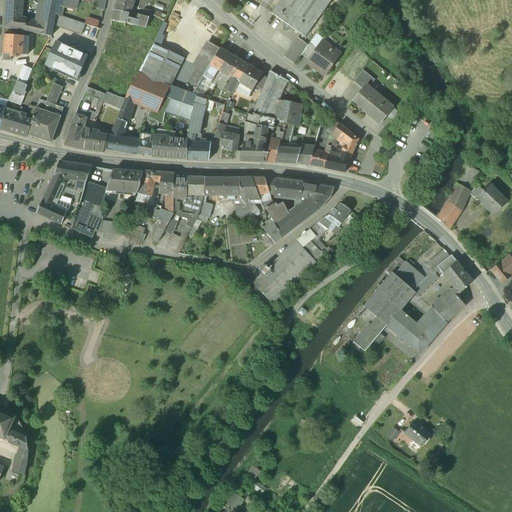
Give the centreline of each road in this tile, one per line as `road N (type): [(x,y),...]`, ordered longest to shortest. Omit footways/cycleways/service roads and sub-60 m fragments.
road 1 (track): [(166,511),(275,361),(295,307),(355,262),(402,204)]
road 2 (secondary): [(388,196),(312,175),(56,153)]
road 3 (residential): [(363,430),(454,324),(489,296)]
road 4 (residential): [(56,153),(111,0)]
road 5 (secondary): [(489,296),(445,234),(388,196)]
